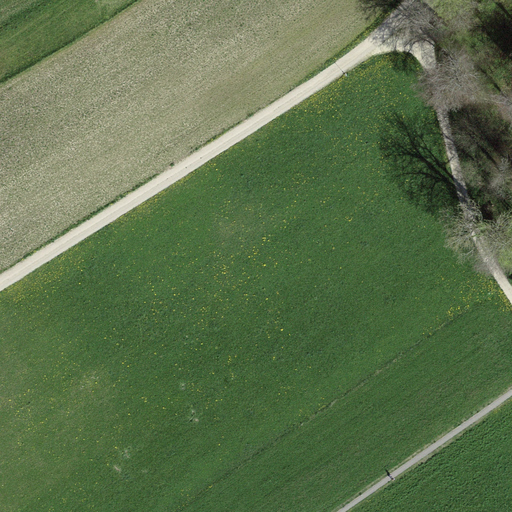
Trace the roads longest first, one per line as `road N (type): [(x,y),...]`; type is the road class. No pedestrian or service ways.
road 1 (track): [(0,278),(421,18)]
road 2 (track): [(427,0),(421,18),(464,201),(511,283)]
